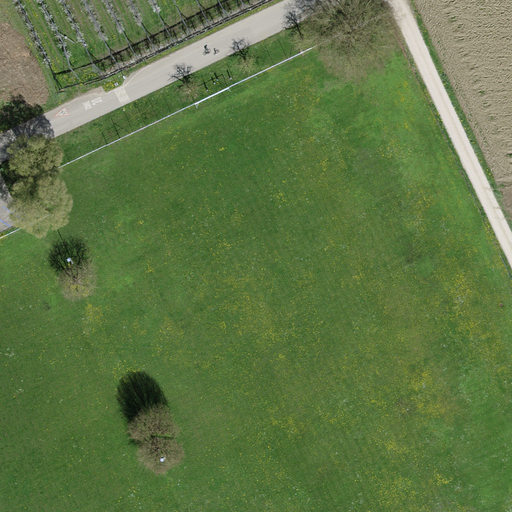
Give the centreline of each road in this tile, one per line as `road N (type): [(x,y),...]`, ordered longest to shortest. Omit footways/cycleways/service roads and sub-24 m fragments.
road 1 (residential): [(0,145),(307,0)]
road 2 (residential): [(387,0),(511,265)]
